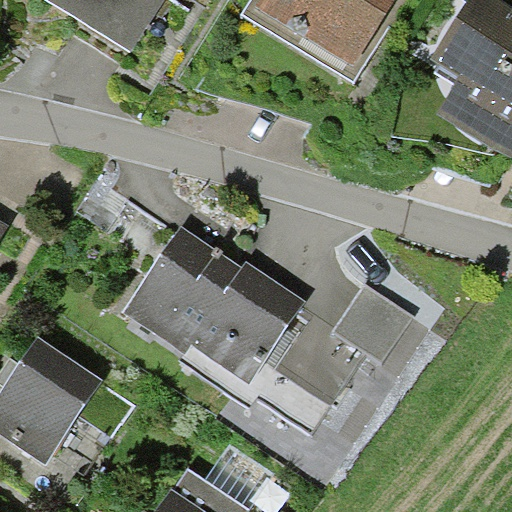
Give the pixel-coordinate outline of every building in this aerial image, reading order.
[(168,0),(65,0),(141,45),(168,0)] [(261,0),(254,13),(355,74),(400,0),(261,0)] [(511,19),(482,0),(476,0),(439,58),(469,78),(446,113),(511,155),(511,19)] [(302,318),(311,299),(189,225),(135,308),(265,396),(280,371),(353,411),(359,351),(302,318)] [(372,277),(341,326),(391,357),(422,308),(372,277)] [(109,384),(42,342),(0,409),(0,430),(57,466),(109,384)] [(250,511),(190,471),(161,511),(250,511)]
